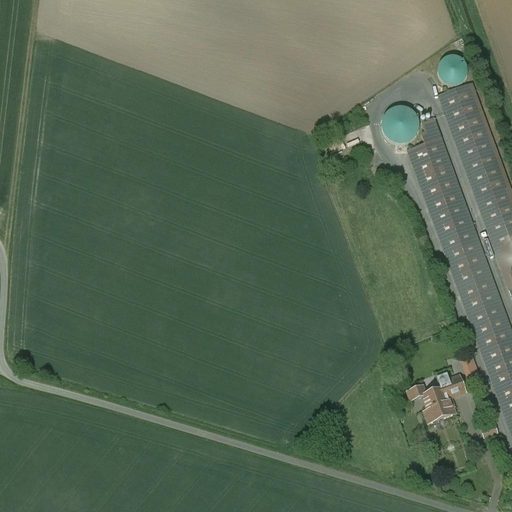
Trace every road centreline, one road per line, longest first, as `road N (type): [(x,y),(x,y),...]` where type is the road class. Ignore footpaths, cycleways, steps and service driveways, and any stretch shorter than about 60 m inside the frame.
road 1 (unclassified): [(0,247),(7,265),(3,373),(10,379),(458,511)]
road 2 (track): [(5,253),(38,0)]
